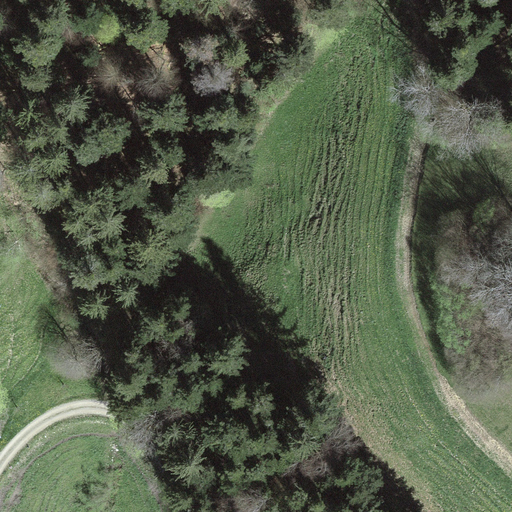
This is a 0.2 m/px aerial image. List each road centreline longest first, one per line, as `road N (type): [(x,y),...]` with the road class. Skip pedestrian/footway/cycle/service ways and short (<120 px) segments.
road 1 (track): [(511,468),(446,390),(410,302),(404,245),(425,55),(405,0)]
road 2 (track): [(0,466),(55,420),(120,409),(159,450),(184,511)]
